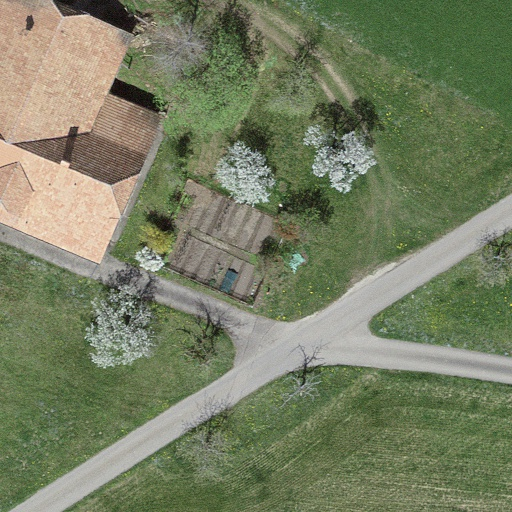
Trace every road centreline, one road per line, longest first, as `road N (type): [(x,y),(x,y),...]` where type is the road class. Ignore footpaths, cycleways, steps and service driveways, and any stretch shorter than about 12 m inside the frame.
road 1 (unclassified): [(35,511),(333,335),(511,209)]
road 2 (track): [(511,374),(361,349),(333,335)]
